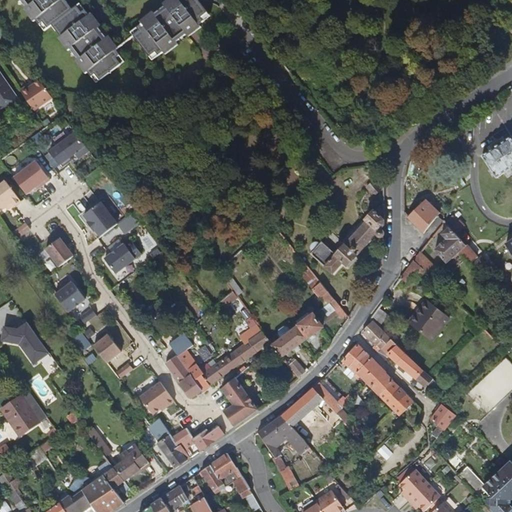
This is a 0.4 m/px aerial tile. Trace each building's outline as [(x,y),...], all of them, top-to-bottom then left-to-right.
[(20,0),(26,7),(24,9),(34,22),(36,20),(40,25),(44,22),(49,28),(52,25),(56,23),(60,28),(57,31),(61,36),(58,38),(68,51),(70,49),(78,59),(76,61),(86,74),(88,72),(91,77),(95,74),(100,81),(121,65),(116,58),(120,56),(116,51),(118,49),(108,36),(106,38),(98,28),(101,26),(91,13),(89,15),(85,10),(81,13),(76,6),(72,9),(69,12),(64,6),(68,3),(65,0),(20,0)] [(201,27),(199,25),(204,21),(201,18),(207,13),(197,0),(168,0),(163,4),(165,7),(155,14),(153,12),(140,22),(142,24),(137,28),(140,31),(134,36),(149,57),(156,52),(158,56),(163,52),(165,54),(178,44),(176,42),(186,35),(188,37),(201,27)] [(72,9),(68,3),(64,6),(69,12),(72,9)] [(85,10),(80,4),(76,6),(81,13),(85,10)] [(204,21),(210,16),(207,13),(201,18),(204,21)] [(49,28),(44,22),(40,25),(44,31),(49,28)] [(134,36),(140,31),(137,28),(131,32),(134,36)] [(152,60),(158,56),(156,52),(149,57),(152,60)] [(124,62),(120,56),(116,58),(121,65),(124,62)] [(100,81),(95,74),(91,77),(96,83),(100,81)] [(51,99),(39,81),(28,88),(27,86),(20,90),(34,111),(51,99)] [(3,88),(0,83),(0,116),(20,103),(7,85),(3,88)] [(312,124),(290,102),(281,111),(302,133),(312,124)] [(77,134),(51,154),(62,168),(88,148),(77,134)] [(511,138),(510,136),(480,155),(489,169),(493,176),(494,178),(503,173),(511,167),(511,138)] [(415,178),(418,163),(409,161),(405,175),(415,178)] [(38,162),(15,179),(28,197),(39,188),(44,185),(45,186),(52,181),(38,162)] [(506,177),(511,173),(511,167),(503,173),(506,177)] [(374,195),(384,186),(378,178),(375,181),(374,180),(366,187),(374,195)] [(7,182),(0,187),(0,214),(9,209),(14,204),(16,206),(18,209),(23,204),(7,182)] [(423,234),(437,217),(440,212),(425,199),(409,218),(423,234)] [(103,202),(85,216),(89,222),(88,223),(95,233),(97,232),(102,238),(120,224),(103,202)] [(347,266),(377,233),(378,235),(379,236),(381,237),(383,236),(384,235),(384,232),(383,231),(382,230),(380,229),(384,225),(384,211),(379,207),(375,211),(374,210),(365,220),(366,221),(336,254),(322,242),(311,254),(333,273),(342,262),(347,266)] [(458,233),(465,227),(454,214),(447,220),(458,233)] [(26,223),(11,235),(16,242),(31,231),(26,223)] [(467,245),(449,228),(441,234),(446,239),(434,250),(447,263),(460,252),(467,245)] [(75,257),(62,239),(47,250),(60,268),(75,257)] [(125,245),(121,249),(133,264),(142,256),(133,245),(128,249),(125,245)] [(478,257),(467,245),(460,252),(471,264),(478,257)] [(133,264),(121,249),(105,261),(117,276),(133,264)] [(439,270),(420,252),(413,261),(431,277),(439,270)] [(431,277),(413,261),(403,275),(400,278),(409,285),(413,279),(416,281),(419,278),(425,283),(431,277)] [(320,297),(328,291),(310,269),(302,275),(320,297)] [(153,270),(148,274),(153,281),(159,277),(153,270)] [(226,283),(232,291),(236,297),(243,292),(232,278),(226,283)] [(57,297),(70,314),(88,301),(74,283),(57,297)] [(236,297),(232,291),(225,296),(231,303),(237,298),(236,297)] [(330,304),(335,300),(328,291),(320,297),(327,306),(319,312),(325,319),(325,318),(328,321),(338,313),(330,304)] [(346,314),(335,300),(330,304),(338,313),(341,318),(346,314)] [(449,321),(428,302),(421,309),(423,311),(419,314),(418,313),(409,322),(425,337),(438,324),(442,328),(449,321)] [(93,310),(82,319),(86,325),(98,316),(93,310)] [(308,337),(322,326),(313,313),(298,324),(308,337)] [(391,339),(372,322),(362,331),(375,345),(372,348),(377,353),(380,350),(391,339)] [(3,341),(21,344),(35,364),(50,353),(28,323),(19,329),(5,327),(3,341)] [(238,340),(242,345),(249,340),(262,331),(256,323),(247,330),(248,332),(238,340)] [(282,356),(302,341),(308,337),(298,324),(289,331),(286,327),(283,326),(278,329),(277,333),(280,338),(271,344),(273,347),(274,347),(282,356)] [(430,341),(442,328),(438,324),(425,337),(430,341)] [(270,342),(262,331),(249,340),(257,351),(270,342)] [(85,351),(93,345),(84,333),(76,339),(85,351)] [(193,345),(185,334),(172,344),(178,353),(187,349),(193,345)] [(96,348),(109,365),(123,354),(110,337),(96,348)] [(424,369),(391,339),(380,350),(387,358),(389,356),(416,377),(424,369)] [(218,379),(257,351),(249,340),(242,345),(217,363),(209,369),(206,364),(200,368),(199,368),(203,374),(202,374),(210,385),(218,379)] [(359,375),(373,359),(358,345),(342,362),(357,377),(359,375)] [(203,374),(199,368),(200,368),(197,363),(187,349),(178,353),(176,355),(202,390),(210,385),(202,374),(203,374)] [(202,390),(176,355),(175,354),(165,361),(191,398),(202,390)] [(214,359),(206,364),(209,369),(217,363),(214,359)] [(394,382),(385,373),(386,372),(373,359),(359,375),(369,384),(381,396),(394,382)] [(305,372),(295,360),(289,364),(299,378),(305,372)] [(118,373),(122,379),(134,370),(130,364),(118,373)] [(435,378),(424,369),(416,377),(427,386),(435,378)] [(258,409),(235,377),(223,387),(222,388),(233,405),(223,412),(234,426),(258,409)] [(416,401),(394,382),(381,396),(404,415),(416,401)] [(161,383),(141,398),(154,416),(162,410),(168,406),(169,407),(175,402),(161,383)] [(339,405),(319,383),(313,388),(337,414),(342,409),(353,399),(349,396),(339,405)] [(300,420),(315,407),(330,423),(338,415),(337,414),(313,388),(296,404),(281,417),(297,434),(305,427),(300,420)] [(47,415),(28,389),(1,409),(8,419),(11,417),(22,433),(47,415)] [(445,429),(459,413),(446,401),(445,403),(433,418),(441,425),(445,429)] [(337,414),(338,415),(341,418),(345,423),(350,418),(342,409),(337,414)] [(79,419),(75,413),(69,416),(74,423),(79,419)] [(338,415),(330,423),(333,426),(341,418),(338,415)] [(22,433),(11,417),(8,419),(19,434),(22,433)] [(297,434),(281,417),(269,425),(258,432),(278,457),(275,458),(281,472),(291,488),(299,484),(290,467),(286,468),(281,456),(284,454),(279,447),(290,439),(303,456),(311,450),(297,434)] [(184,450),(181,446),(178,448),(171,439),(160,421),(150,428),(159,441),(158,443),(175,468),(190,458),(184,450)] [(399,431),(407,424),(404,421),(396,428),(399,431)] [(364,431),(356,422),(350,428),(359,436),(364,431)] [(438,437),(445,429),(441,425),(434,433),(435,434),(438,437)] [(60,432),(56,427),(51,430),(51,433),(54,437),(60,432)] [(105,441),(95,427),(88,432),(98,446),(105,441)] [(212,442),(224,434),(219,427),(209,434),(206,430),(193,439),(200,451),(212,442)] [(184,443),(192,438),(186,429),(171,439),(178,448),(181,446),(184,450),(187,448),(184,443)] [(391,438),(385,444),(393,452),(399,446),(391,438)] [(41,447),(45,453),(56,444),(52,439),(41,447)] [(112,452),(105,441),(98,446),(106,456),(112,452)] [(125,482),(149,464),(136,445),(117,458),(120,463),(115,468),(125,482)] [(384,445),(378,451),(386,461),(393,454),(384,445)] [(37,464),(48,457),(45,453),(41,447),(31,454),(37,464)] [(239,471),(228,453),(219,459),(211,465),(222,481),(239,471)] [(114,489),(125,482),(115,468),(110,461),(100,469),(104,475),(84,490),(93,504),(97,511),(110,511),(124,503),(114,489)] [(511,511),(511,462),(486,486),(495,496),(494,498),(492,498),(491,500),(490,501),(490,502),(490,503),(490,505),(492,506),(493,507),(492,510),(494,511),(511,511)] [(222,481),(211,465),(201,471),(215,493),(226,487),(222,481)] [(448,466),(442,471),(446,474),(451,469),(448,466)] [(429,480),(417,467),(401,481),(408,489),(404,492),(409,498),(429,480)] [(468,467),(460,475),(478,494),(486,486),(468,467)] [(0,481),(8,493),(14,488),(10,482),(5,474),(0,476),(0,481)] [(22,485),(17,477),(10,482),(14,488),(15,490),(22,485)] [(252,492),(243,478),(235,483),(243,497),(246,495),(252,492)] [(441,494),(429,480),(409,498),(414,503),(418,500),(425,508),(431,503),(438,498),(441,494)] [(71,487),(78,493),(84,490),(73,484),(71,487)] [(177,508),(189,499),(185,493),(187,492),(184,487),(182,488),(180,486),(172,491),(162,498),(171,511),(177,508)] [(205,498),(199,486),(192,490),(198,502),(205,498)] [(32,511),(30,508),(28,509),(15,490),(14,488),(8,493),(21,511),(32,511)] [(66,511),(82,511),(93,504),(84,490),(78,493),(73,497),(72,494),(61,502),(66,511)] [(339,511),(346,507),(333,490),(319,500),(327,511),(339,511)] [(383,491),(379,495),(383,499),(387,495),(383,491)] [(260,506),(252,492),(246,495),(254,509),(260,506)] [(472,495),(466,500),(470,504),(476,499),(472,495)] [(171,511),(162,498),(151,506),(141,511),(171,511)] [(225,511),(223,509),(217,511),(212,511),(205,498),(198,502),(192,506),(194,511),(195,511),(198,511),(225,511)] [(442,502),(438,498),(431,503),(435,508),(442,502)] [(456,511),(445,499),(442,502),(435,508),(431,511),(456,511)] [(318,500),(303,511),(304,511),(327,511),(319,500),(318,500)] [(66,511),(61,502),(47,511),(66,511)]
